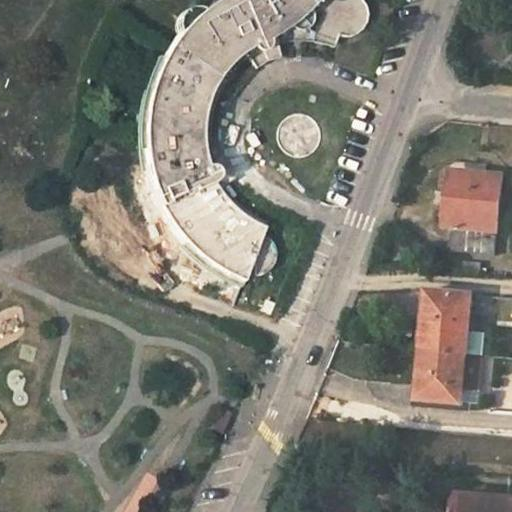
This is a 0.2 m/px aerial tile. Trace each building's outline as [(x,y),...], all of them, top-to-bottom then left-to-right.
[(221,0),(219,1),(207,8),(191,21),(178,36),(168,48),(159,63),(151,80),(147,92),(143,110),(140,132),(141,154),(144,172),(137,176),(133,179),(130,183),(126,190),(125,194),(124,202),(126,209),(129,217),(133,221),(137,225),(141,227),(147,230),(148,223),(157,223),(166,222),(179,240),(196,258),(208,266),(219,273),(231,279),(242,284),(251,262),(253,279),(261,277),(268,273),(271,269),(274,264),(274,259),(274,253),(272,247),(269,243),(265,240),(260,237),(263,230),(250,224),(236,214),(225,204),(216,192),(212,185),(216,180),(216,174),(228,170),(221,156),(203,161),(200,146),(200,135),(201,119),(205,106),(211,91),(220,77),(230,66),(243,55),(254,71),(267,63),(262,52),(266,43),(274,37),(289,27),(334,44),(337,38),(343,39),(348,39),(352,38),(357,35),(362,30),(366,23),(366,14),(364,7),(359,1),(357,0),(221,0)] [(279,59),(274,37),(266,43),(262,52),(267,63),(279,59)] [(212,185),(216,192),(233,181),(228,170),(216,174),(216,180),(212,185)] [(451,228),(449,251),(495,256),(504,177),(455,172),(448,228),(451,228)] [(460,273),(481,275),(481,265),(460,263),(460,273)] [(423,349),(468,353),(474,295),(429,291),(423,349)] [(468,353),(423,349),(417,400),(462,405),(464,387),(479,389),(482,358),(467,357),(468,353)] [(230,414),(217,408),(208,429),(220,435),(230,414)] [(511,511),(511,498),(463,494),(463,497),(461,511),(511,511)] [(452,511),(461,511),(463,497),(454,496),(452,511)]
